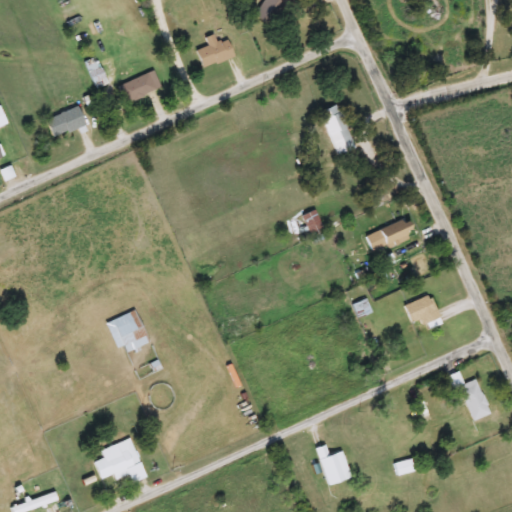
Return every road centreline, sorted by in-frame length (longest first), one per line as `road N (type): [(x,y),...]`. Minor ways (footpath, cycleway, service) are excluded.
road 1 (residential): [(104,511),(494,333)]
road 2 (residential): [(342,0),(511,373)]
road 3 (residential): [(0,195),(357,32)]
road 4 (residential): [(393,110),(511,72)]
